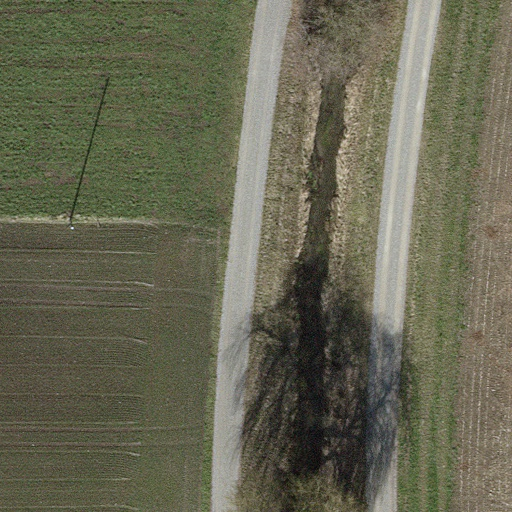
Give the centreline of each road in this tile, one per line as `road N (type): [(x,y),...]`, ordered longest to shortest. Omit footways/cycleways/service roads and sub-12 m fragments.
road 1 (track): [(228,511),(255,140),(285,0)]
road 2 (track): [(391,511),(407,101),(428,0)]
